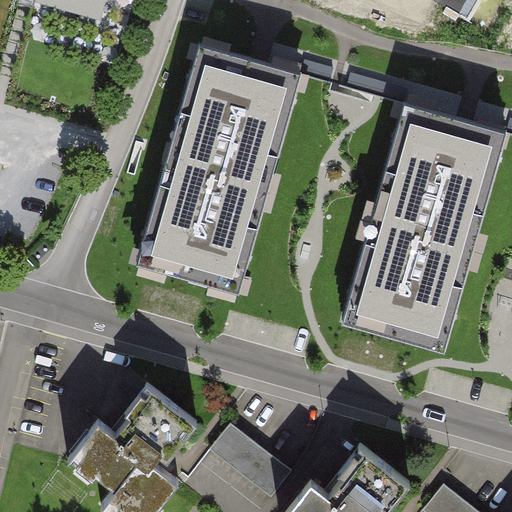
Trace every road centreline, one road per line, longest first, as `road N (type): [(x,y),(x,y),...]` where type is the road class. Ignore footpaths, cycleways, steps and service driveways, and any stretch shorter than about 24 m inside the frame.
road 1 (residential): [(53,306),(511,436)]
road 2 (residential): [(53,306),(171,0)]
road 3 (residential): [(32,300),(0,430)]
